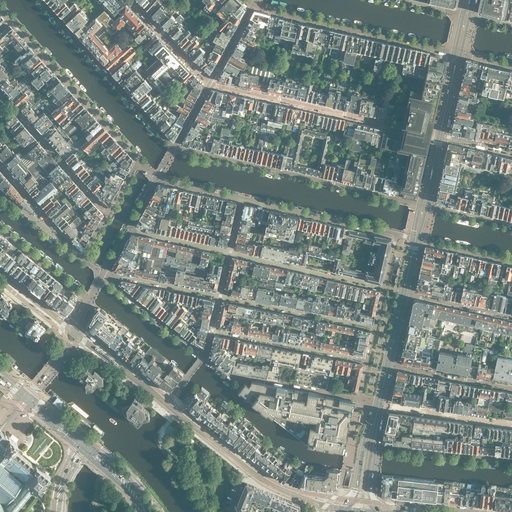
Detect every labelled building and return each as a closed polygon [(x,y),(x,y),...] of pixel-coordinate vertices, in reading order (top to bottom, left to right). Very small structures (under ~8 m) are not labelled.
[(56,10),(67,0),(46,0),(52,6),(56,10)] [(59,14),(68,6),(67,4),(71,1),(70,0),(67,0),(56,10),(59,14)] [(126,5),(123,1),(121,0),(93,0),(81,11),(88,20),(90,22),(104,9),(113,17),(114,16),(126,5)] [(152,15),(163,4),(165,1),(164,0),(152,0),(145,8),(152,15)] [(212,7),(219,0),(210,0),(208,3),(204,7),(209,11),(212,7)] [(217,12),(223,5),(220,3),(222,1),(224,4),(227,0),(219,0),(212,7),(215,11),(214,12),(215,13),(217,12)] [(227,19),(241,3),(238,0),(227,0),(224,4),(223,5),(217,12),(225,20),(227,19)] [(508,1),(507,0),(480,0),(478,11),(479,13),(506,19),(510,1),(508,1)] [(63,18),(77,5),(75,3),(70,7),(68,6),(59,14),(63,18)] [(241,19),(246,9),(246,8),(246,7),(241,3),(227,19),(230,20),(232,19),(235,16),(241,19)] [(67,22),(82,9),(78,4),(77,5),(63,18),(67,22)] [(155,18),(164,9),(163,7),(164,6),(163,4),(152,15),(155,18)] [(162,25),(175,11),(169,4),(164,9),(155,18),(162,25)] [(119,29),(125,24),(126,23),(129,25),(127,26),(126,28),(133,34),(135,32),(137,35),(147,26),(126,5),(119,12),(122,15),(115,21),(104,11),(87,26),(85,23),(88,20),(81,11),(80,10),(67,22),(75,32),(77,34),(79,36),(81,38),(85,43),(87,45),(89,47),(91,49),(93,51),(95,53),(94,53),(99,58),(101,60),(103,62),(105,64),(105,63),(109,60),(108,58),(109,57),(111,60),(122,50),(122,49),(123,48),(123,46),(120,42),(118,42),(117,44),(117,43),(109,50),(98,37),(106,30),(110,34),(112,34),(113,33),(114,34),(119,29)] [(166,29),(174,21),(175,19),(174,17),(178,13),(175,11),(162,25),(166,29)] [(266,27),(269,16),(255,12),(251,20),(260,25),(259,28),(260,28),(261,24),(262,25),(263,21),(266,22),(264,27),(266,27)] [(170,34),(181,22),(184,18),(180,14),(176,18),(177,19),(175,22),(174,21),(166,29),(170,34)] [(238,24),(241,19),(235,16),(233,19),(232,19),(230,20),(238,24)] [(272,37),(274,29),(276,30),(279,18),(274,17),(269,36),(268,45),(273,46),(273,42),(275,38),(272,37)] [(278,36),(279,31),(281,31),(284,19),(279,18),(276,30),(275,38),(273,42),(279,43),(280,36),(278,36)] [(235,30),(238,24),(230,20),(227,19),(225,20),(218,27),(222,31),(223,32),(227,26),(235,30)] [(293,47),(299,23),(284,19),(281,31),(280,36),(279,43),(280,44),(282,37),(285,38),(284,39),(290,40),(290,39),(293,39),(291,46),(293,47)] [(258,34),(259,28),(260,25),(251,20),(247,27),(252,30),(255,32),(258,34)] [(175,38),(185,26),(181,22),(170,34),(175,38)] [(299,55),(302,42),(298,41),(299,37),(303,38),(306,24),(299,23),(293,47),(292,51),(298,52),(297,54),(299,55)] [(307,54),(313,26),(306,24),(303,38),(306,39),(305,42),(302,42),(299,55),(300,55),(301,53),(307,54)] [(5,36),(13,30),(9,25),(2,32),(5,36)] [(140,42),(151,30),(147,26),(137,35),(135,37),(140,42)] [(184,34),(184,33),(183,32),(185,30),(187,31),(188,29),(186,26),(185,26),(175,38),(177,41),(184,34)] [(231,36),(235,30),(227,26),(223,32),(231,36)] [(313,58),(316,45),(313,44),(313,41),(317,41),(318,40),(320,28),(313,26),(307,54),(312,56),(312,58),(313,58)] [(255,32),(252,30),(247,27),(245,31),(253,36),(255,32)] [(327,42),(330,30),(320,28),(318,40),(322,41),(321,43),(321,44),(323,45),(324,43),(324,41),(327,42)] [(180,44),(191,32),(188,29),(187,31),(184,33),(184,34),(177,41),(180,44)] [(221,54),(231,36),(223,32),(222,31),(221,33),(217,29),(209,37),(207,40),(200,47),(206,51),(207,51),(210,47),(213,49),(221,54)] [(8,42),(17,34),(13,30),(5,36),(3,39),(1,40),(3,42),(5,40),(8,42)] [(149,49),(159,39),(151,30),(140,42),(136,45),(140,50),(143,47),(147,51),(149,49)] [(330,52),(335,31),(330,30),(327,42),(326,45),(328,45),(327,50),(329,51),(329,52),(330,52)] [(186,50),(196,40),(201,34),(198,31),(195,34),(193,37),(183,47),(186,50)] [(256,41),(254,40),(255,37),(253,36),(245,31),(239,41),(254,49),(256,41)] [(335,62),(339,47),(342,33),(335,31),(330,52),(330,55),(333,56),(332,61),(335,62)] [(183,47),(193,37),(191,35),(193,33),(191,32),(180,44),(183,47)] [(343,62),(349,34),(342,33),(339,47),(343,48),(342,50),(340,58),(342,59),(342,62),(343,62)] [(12,45),(20,38),(17,34),(8,42),(1,48),(5,52),(8,50),(6,48),(7,47),(6,46),(8,43),(11,46),(12,45)] [(357,52),(360,37),(349,34),(343,62),(354,65),(357,52)] [(362,53),(365,38),(360,37),(357,52),(362,53)] [(29,47),(27,46),(20,38),(12,45),(21,55),(29,47)] [(367,54),(370,39),(365,38),(362,53),(360,60),(363,60),(364,53),(367,54)] [(156,53),(164,44),(159,39),(149,49),(154,54),(156,53)] [(368,68),(375,40),(370,39),(367,54),(369,54),(367,60),(369,60),(367,68),(368,68)] [(194,48),(196,46),(199,43),(196,40),(186,50),(189,53),(194,48)] [(376,56),(380,41),(375,40),(368,68),(369,68),(371,61),(373,61),(374,56),(376,56)] [(254,49),(239,41),(236,46),(249,54),(250,52),(251,51),(254,52),(254,49)] [(376,56),(373,70),(374,70),(374,69),(379,70),(380,65),(386,43),(380,41),(376,56)] [(113,73),(131,57),(137,52),(130,43),(122,50),(111,60),(106,65),(107,67),(109,69),(112,72),(113,72),(113,73)] [(391,68),(397,45),(386,43),(380,65),(384,66),(385,58),(390,59),(388,67),(391,68)] [(166,86),(158,78),(173,65),(177,69),(177,70),(180,73),(176,77),(180,81),(182,79),(191,71),(164,44),(156,53),(163,60),(152,70),(152,69),(151,69),(149,69),(148,70),(147,69),(144,72),(148,76),(155,84),(165,95),(170,91),(170,90),(172,89),(168,84),(166,86)] [(399,61),(402,46),(397,45),(391,68),(394,69),(396,61),(399,61)] [(248,61),(250,54),(249,54),(236,46),(234,50),(232,55),(245,62),(247,63),(251,65),(251,63),(248,61)] [(402,70),(408,47),(402,46),(399,61),(401,62),(399,70),(402,70)] [(22,62),(33,52),(29,47),(21,55),(8,66),(8,67),(12,71),(22,62)] [(203,55),(204,53),(205,53),(206,51),(200,47),(197,50),(192,56),(197,61),(202,56),(203,55)] [(413,76),(419,50),(408,47),(402,70),(402,73),(413,76)] [(218,60),(221,54),(213,49),(212,51),(210,50),(209,52),(207,51),(206,51),(205,53),(204,53),(208,55),(210,56),(218,60)] [(420,67),(417,66),(418,63),(421,63),(424,51),(419,50),(413,76),(416,76),(414,82),(415,82),(417,83),(418,76),(420,67)] [(429,63),(431,53),(424,51),(421,63),(420,67),(418,76),(425,78),(426,76),(428,66),(429,63)] [(26,67),(37,57),(33,52),(22,62),(25,64),(24,65),(26,67)] [(218,60),(210,56),(209,58),(207,56),(208,55),(204,53),(203,55),(202,56),(204,57),(206,58),(208,59),(210,60),(216,63),(218,60)] [(445,70),(448,61),(439,59),(440,55),(435,54),(431,53),(429,63),(428,66),(426,76),(425,78),(423,90),(411,87),(410,93),(403,124),(403,125),(403,128),(401,133),(383,129),(380,144),(379,146),(392,149),(398,150),(404,151),(404,152),(399,177),(398,176),(397,181),(395,193),(402,195),(402,196),(417,199),(418,193),(422,177),(425,163),(426,155),(427,151),(430,139),(431,134),(432,130),(435,118),(440,95),(443,80),(445,70)] [(247,63),(245,62),(232,55),(228,61),(240,69),(243,70),(247,63)] [(200,65),(206,58),(204,57),(203,58),(204,57),(202,56),(197,61),(200,65)] [(6,94),(42,61),(37,57),(26,67),(13,79),(10,81),(8,83),(2,89),(6,94)] [(118,78),(133,64),(132,62),(134,61),(131,57),(113,73),(115,76),(118,78)] [(148,76),(144,72),(141,74),(137,70),(143,64),(138,60),(133,64),(118,78),(122,83),(130,92),(148,76)] [(25,85),(46,66),(42,61),(6,94),(10,99),(13,102),(22,93),(28,88),(25,85)] [(240,69),(228,61),(224,68),(236,75),(240,69)] [(476,69),(478,63),(467,61),(466,67),(476,69)] [(269,84),(271,78),(272,72),(272,70),(273,68),(251,63),(251,65),(249,72),(249,73),(246,87),(250,88),(267,92),(269,84)] [(504,98),(504,97),(510,71),(488,66),(484,65),(483,65),(478,63),(476,69),(476,72),(475,74),(481,75),(480,80),(479,84),(478,87),(481,87),(480,93),(504,98)] [(8,75),(12,71),(8,67),(8,66),(7,65),(0,71),(0,82),(5,78),(6,77),(8,75)] [(212,71),(206,65),(203,68),(209,73),(210,73),(212,71)] [(31,92),(52,73),(46,66),(25,85),(28,88),(31,91),(31,92)] [(234,84),(236,75),(224,68),(221,74),(225,76),(229,78),(227,82),(234,84)] [(185,82),(194,74),(191,71),(182,79),(185,82)] [(238,85),(246,87),(249,73),(244,72),(244,74),(241,73),(240,77),(238,85)] [(480,80),(481,75),(475,74),(474,74),(465,72),(464,76),(480,80)] [(44,93),(59,80),(56,76),(52,73),(31,92),(34,94),(26,102),(28,103),(31,107),(45,94),(44,93)] [(191,82),(197,77),(194,74),(185,82),(188,85),(191,82)] [(296,98),(301,79),(302,76),(294,74),(294,75),(289,96),(296,98)] [(289,96),(294,75),(292,75),(291,77),(289,76),(288,78),(286,78),(285,81),(282,95),(289,96)] [(137,100),(149,89),(155,84),(148,76),(130,92),(137,100)] [(195,85),(200,80),(197,77),(191,82),(192,83),(190,86),(191,88),(195,85)] [(304,100),(308,83),(309,78),(304,77),(304,79),(301,79),(296,98),(304,100)] [(8,83),(5,80),(7,79),(5,78),(0,82),(0,86),(2,89),(8,83)] [(202,89),(195,85),(191,88),(190,86),(189,86),(188,85),(185,82),(182,79),(180,81),(180,82),(179,83),(188,91),(197,97),(202,89)] [(277,94),(280,81),(280,80),(278,79),(277,81),(275,80),(272,93),(277,94)] [(38,116),(67,89),(63,84),(63,85),(59,80),(44,93),(45,94),(31,107),(30,107),(31,108),(34,106),(35,108),(33,110),(38,116)] [(204,85),(204,84),(200,80),(195,85),(202,89),(204,85)] [(478,87),(479,84),(463,80),(462,85),(478,89),(478,87)] [(282,95),(285,81),(283,81),(282,82),(280,81),(277,94),(282,95)] [(197,97),(188,91),(179,83),(179,82),(176,86),(184,94),(188,96),(196,100),(197,97)] [(308,101),(311,91),(312,84),(308,83),(304,100),(308,101)] [(348,110),(352,94),(353,89),(348,88),(347,93),(345,99),(343,109),(348,110)] [(47,116),(71,94),(67,89),(38,116),(32,122),(36,127),(47,116)] [(141,103),(149,96),(147,93),(150,90),(149,89),(137,100),(141,103)] [(215,102),(217,91),(212,89),(207,97),(214,101),(215,102)] [(333,107),(336,92),(336,91),(329,90),(326,105),(333,107)] [(16,105),(19,108),(26,102),(34,94),(31,92),(31,91),(25,97),(16,105)] [(222,102),(224,92),(223,92),(217,91),(215,102),(214,104),(214,106),(214,107),(220,108),(222,102)] [(227,106),(230,94),(224,92),(222,102),(225,103),(225,105),(227,106)] [(338,108),(340,98),(341,93),(336,92),(333,107),(338,108)] [(16,105),(25,97),(22,93),(13,102),(16,105)] [(469,97),(469,95),(460,93),(459,97),(477,101),(478,97),(476,97),(474,96),(472,96),(471,98),(469,97)] [(55,119),(77,99),(71,94),(47,116),(53,122),(54,121),(56,119),(55,119)] [(237,120),(242,97),(230,94),(227,106),(225,117),(229,118),(233,119),(237,120)] [(358,112),(362,96),(352,94),(348,110),(358,112)] [(373,116),(376,103),(377,99),(378,99),(379,96),(374,94),(373,98),(376,99),(375,101),(372,100),(369,115),(373,116)] [(144,107),(153,98),(152,96),(151,97),(149,96),(141,103),(144,107)] [(369,115),(372,100),(367,99),(367,100),(365,99),(365,97),(362,96),(358,112),(369,115)] [(194,104),(183,98),(182,97),(180,98),(184,101),(183,102),(192,107),(194,104)] [(212,103),(214,101),(207,97),(205,102),(214,106),(214,104),(212,103)] [(251,117),(248,116),(244,115),(248,98),(242,97),(237,120),(236,122),(240,123),(244,124),(249,125),(250,120),(256,121),(257,118),(251,117)] [(477,101),(459,97),(458,101),(477,106),(478,102),(477,101)] [(147,111),(157,102),(160,99),(159,98),(158,99),(157,98),(155,100),(153,98),(144,107),(147,111)] [(252,109),(254,99),(248,98),(244,115),(248,116),(250,108),(252,109)] [(59,123),(80,103),(77,99),(55,119),(56,119),(54,121),(56,123),(58,122),(59,123)] [(192,107),(183,102),(178,100),(175,103),(190,111),(192,107)] [(385,119),(389,102),(384,101),(380,117),(385,119)] [(479,106),(477,106),(458,101),(457,105),(467,107),(467,105),(469,105),(468,106),(470,107),(469,108),(475,109),(479,110),(479,106)] [(31,108),(30,107),(29,108),(28,108),(26,105),(28,103),(26,102),(19,108),(32,122),(38,116),(33,110),(31,108)] [(150,113),(159,105),(157,102),(147,111),(150,113)] [(271,113),(273,104),(267,102),(265,112),(264,114),(269,115),(269,113),(271,113)] [(391,120),(395,103),(389,102),(385,119),(391,120)] [(63,127),(84,108),(80,103),(59,123),(63,127)] [(190,111),(175,103),(172,106),(179,110),(188,115),(190,111)] [(156,120),(167,110),(169,108),(165,104),(162,108),(159,105),(150,113),(150,114),(153,118),(156,120)] [(213,111),(210,109),(203,105),(201,109),(212,115),(212,114),(213,111)] [(281,123),(285,106),(279,105),(275,122),(281,123)] [(469,108),(467,107),(457,105),(456,109),(474,113),(475,109),(469,108)] [(177,115),(177,114),(179,110),(172,106),(169,108),(167,110),(173,113),(168,117),(171,119),(169,121),(166,119),(160,125),(163,128),(162,129),(163,130),(164,129),(164,130),(171,124),(173,121),(175,118),(177,115)] [(288,122),(291,108),(285,106),(281,123),(288,125),(288,122)] [(72,136),(84,125),(93,117),(84,108),(63,127),(61,129),(59,126),(55,129),(46,138),(56,150),(59,153),(74,139),(72,136)] [(212,115),(201,109),(198,114),(211,121),(212,115)] [(475,114),(474,113),(456,109),(455,115),(470,119),(471,118),(474,118),(475,114)] [(160,125),(166,119),(168,117),(173,113),(167,110),(156,120),(160,125)] [(188,115),(179,110),(177,114),(180,115),(185,119),(188,115)] [(5,127),(14,118),(16,117),(13,114),(0,125),(0,130),(0,131),(5,127)] [(211,121),(198,114),(195,120),(209,127),(211,121)] [(228,123),(229,118),(225,117),(218,115),(212,114),(212,115),(211,121),(209,127),(209,128),(214,130),(217,119),(224,121),(224,122),(228,123)] [(281,123),(275,122),(271,121),(269,121),(270,115),(269,115),(264,114),(261,127),(260,131),(265,132),(270,133),(279,135),(280,130),(270,128),(270,127),(267,126),(267,124),(281,127),(281,123)] [(320,123),(322,115),(316,114),(314,122),(320,123)] [(475,126),(476,120),(470,119),(455,115),(453,125),(452,129),(451,132),(452,134),(460,136),(464,136),(473,138),(476,127),(475,126)] [(41,133),(50,124),(53,122),(47,116),(36,127),(38,130),(41,133)] [(11,127),(18,120),(16,117),(14,118),(5,127),(6,127),(7,127),(10,125),(11,127)] [(88,130),(97,121),(93,117),(84,125),(86,128),(81,133),(82,135),(86,132),(88,130)] [(479,140),(484,119),(477,117),(476,120),(475,126),(476,127),(473,138),(479,140)] [(183,122),(175,118),(173,121),(177,123),(181,126),(183,122)] [(496,132),(499,121),(484,118),(484,119),(479,140),(489,142),(490,135),(491,133),(496,134),(496,132)] [(229,155),(232,141),(236,122),(237,120),(233,119),(230,130),(229,136),(229,137),(228,139),(228,141),(227,144),(225,154),(229,155)] [(11,133),(11,132),(21,123),(18,120),(11,127),(13,128),(9,131),(11,133)] [(209,127),(195,120),(193,123),(194,123),(200,126),(208,131),(209,128),(209,127)] [(80,146),(101,126),(97,121),(88,130),(90,132),(87,134),(86,132),(82,135),(76,141),(74,139),(59,153),(65,160),(72,153),(80,146)] [(380,144),(383,129),(374,127),(356,123),(347,121),(345,129),(343,138),(346,138),(351,139),(363,142),(379,146),(380,144)] [(14,135),(23,126),(21,123),(11,132),(14,135)] [(175,138),(181,126),(177,123),(173,126),(167,132),(172,138),(173,138),(173,139),(174,139),(174,138),(175,138)] [(200,127),(200,126),(194,123),(192,126),(202,131),(203,129),(200,127)] [(49,130),(48,128),(52,125),(50,124),(41,133),(43,135),(49,130)] [(167,132),(173,126),(171,124),(164,130),(167,132)] [(23,141),(30,134),(23,126),(14,135),(13,135),(20,143),(23,141)] [(84,150),(105,131),(101,126),(80,146),(84,150)] [(200,137),(202,131),(192,126),(189,131),(196,134),(197,135),(200,137)] [(46,138),(55,129),(54,127),(52,129),(51,128),(49,130),(43,135),(46,138)] [(328,147),(329,142),(329,140),(330,136),(325,135),(325,134),(312,130),(308,129),(305,129),(304,130),(299,129),(299,132),(293,158),(292,163),(296,165),(304,133),(324,138),(317,169),(322,171),(324,162),(325,160),(328,147)] [(89,155),(101,143),(110,135),(105,131),(84,150),(89,155)] [(204,149),(207,135),(206,135),(206,136),(203,135),(204,132),(202,131),(200,137),(198,148),(204,149)] [(258,162),(265,132),(260,131),(257,146),(253,161),(258,162)] [(494,143),(508,146),(511,136),(511,132),(507,131),(506,133),(505,132),(503,133),(503,134),(496,132),(496,134),(495,136),(494,143)] [(263,163),(270,133),(265,132),(258,162),(263,163)] [(271,149),(274,137),(279,138),(280,135),(279,135),(270,133),(263,163),(268,164),(271,152),(271,149)] [(23,145),(33,137),(30,134),(23,141),(24,142),(22,144),(23,146),(23,145)] [(100,151),(113,139),(110,135),(101,143),(103,145),(98,149),(100,151)] [(189,146),(190,138),(186,136),(182,143),(183,145),(189,146)] [(27,146),(35,139),(33,137),(23,145),(25,147),(26,145),(27,146)] [(28,151),(38,142),(35,139),(27,146),(28,148),(27,149),(28,151)] [(108,151),(117,143),(113,139),(100,151),(102,153),(107,149),(108,151)] [(217,152),(219,140),(214,139),(211,151),(217,152)] [(361,152),(363,142),(351,139),(350,141),(348,149),(361,152)] [(281,154),(284,141),(279,140),(277,149),(273,165),(278,166),(281,154)] [(58,164),(56,162),(46,151),(38,142),(28,151),(23,155),(19,158),(20,159),(9,168),(22,183),(26,180),(32,175),(35,178),(40,174),(43,178),(45,176),(58,164)] [(108,158),(121,146),(120,145),(119,146),(117,143),(108,151),(110,153),(106,156),(108,158)] [(467,154),(468,148),(449,144),(447,149),(467,154)] [(0,158),(2,160),(11,152),(6,146),(0,150),(0,158)] [(115,158),(124,150),(121,148),(122,147),(121,146),(108,158),(107,158),(109,161),(113,157),(115,158)] [(284,168),(288,148),(289,147),(285,147),(284,153),(284,154),(281,154),(278,166),(282,167),(282,168),(284,169),(284,168)] [(273,165),(277,149),(274,148),(274,152),(274,153),(272,152),(271,152),(268,164),(273,165)] [(290,169),(292,163),(293,158),(289,157),(291,149),(288,148),(284,168),(290,169)] [(480,166),(482,158),(477,157),(478,151),(468,148),(467,154),(447,149),(445,161),(464,166),(480,169),(480,166)] [(383,190),(395,193),(397,181),(398,176),(399,177),(404,152),(404,151),(404,152),(402,152),(402,154),(397,153),(398,150),(392,149),(388,165),(394,166),(394,169),(395,169),(393,177),(392,177),(392,179),(387,178),(387,176),(386,176),(385,178),(382,190),(383,190)] [(119,162),(127,154),(124,150),(115,158),(106,166),(110,170),(111,169),(113,168),(116,165),(119,162)] [(4,163),(13,156),(11,155),(13,153),(12,151),(11,152),(2,160),(4,163)] [(9,168),(20,159),(19,158),(23,155),(19,151),(13,156),(4,163),(9,168)] [(67,163),(78,153),(76,151),(74,154),(72,153),(65,160),(67,163)] [(490,168),(493,154),(484,152),(482,158),(480,166),(490,168)] [(70,165),(77,159),(78,158),(77,157),(79,155),(78,153),(67,163),(70,165)] [(124,164),(130,157),(127,154),(119,162),(124,164)] [(496,170),(496,169),(499,155),(493,154),(490,168),(496,170)] [(508,172),(511,158),(499,155),(496,169),(508,172)] [(353,184),(364,186),(370,187),(375,166),(377,157),(372,156),(370,163),(369,163),(370,161),(359,158),(358,161),(353,184)] [(132,164),(133,161),(133,160),(130,157),(124,164),(129,167),(131,163),(132,164)] [(347,182),(350,169),(347,168),(348,167),(348,163),(350,163),(350,159),(346,158),(345,165),(341,181),(347,182)] [(73,169),(82,161),(80,159),(78,161),(77,159),(70,165),(73,169)] [(84,168),(82,165),(85,162),(83,160),(82,161),(73,169),(77,174),(84,168)] [(353,184),(358,161),(355,160),(354,164),(355,165),(354,169),(350,168),(350,169),(347,182),(353,184)] [(382,177),(383,172),(386,172),(388,161),(383,160),(381,167),(379,174),(379,176),(376,189),(376,190),(378,190),(379,189),(382,190),(385,178),(382,177)] [(458,193),(459,188),(464,166),(445,161),(444,166),(441,175),(440,180),(439,186),(438,186),(438,187),(439,188),(438,189),(453,192),(458,193)] [(129,167),(124,164),(119,162),(116,165),(127,171),(129,167)] [(301,171),(302,166),(296,165),(292,163),(290,169),(291,169),(295,170),(295,171),(296,172),(297,170),(301,171)] [(54,179),(63,170),(58,164),(45,176),(50,181),(54,178),(54,179)] [(127,171),(116,165),(113,168),(125,174),(127,171)] [(376,189),(379,176),(375,175),(375,173),(376,174),(377,173),(378,174),(379,174),(381,167),(375,166),(370,187),(376,189)] [(80,177),(90,168),(88,167),(85,169),(84,168),(77,174),(80,177)] [(83,180),(89,174),(88,173),(91,170),(90,168),(80,177),(83,180)] [(125,174),(113,168),(111,169),(116,172),(115,174),(123,178),(125,174)] [(322,171),(317,169),(311,168),(310,174),(314,175),(314,176),(316,176),(316,175),(321,176),(322,171)] [(55,187),(68,176),(63,170),(54,179),(54,178),(50,181),(50,182),(55,187)] [(90,188),(98,181),(99,179),(104,175),(105,174),(101,171),(100,170),(95,175),(86,183),(90,188)] [(123,178),(115,174),(110,171),(109,174),(106,173),(105,174),(104,175),(119,183),(123,178)] [(86,183),(95,175),(93,173),(90,175),(89,174),(83,180),(86,183)] [(34,185),(39,180),(40,181),(43,179),(43,178),(40,174),(35,178),(32,175),(26,180),(22,183),(25,187),(28,190),(34,185)] [(119,183),(104,175),(99,179),(101,181),(102,182),(105,183),(116,189),(119,183)] [(0,187),(3,190),(9,183),(4,176),(0,180),(0,187)] [(59,190),(71,180),(68,176),(55,187),(57,189),(58,188),(59,190)] [(64,191),(74,183),(71,180),(59,190),(59,191),(62,194),(64,191)] [(98,187),(97,186),(102,182),(101,181),(99,182),(98,181),(90,188),(93,192),(98,187)] [(57,189),(55,187),(50,182),(48,184),(45,186),(42,189),(33,197),(40,204),(51,194),(57,189)] [(100,192),(102,187),(101,186),(105,183),(102,182),(97,186),(98,187),(93,192),(96,196),(100,192)] [(23,198),(9,183),(3,190),(19,203),(23,198)] [(69,193),(77,186),(74,183),(64,191),(66,193),(68,191),(69,193)] [(116,189),(105,183),(103,187),(114,193),(116,189)] [(30,194),(37,188),(34,185),(28,190),(30,194)] [(163,193),(165,186),(160,185),(158,186),(155,192),(161,195),(162,193),(163,193)] [(72,196),(80,189),(77,186),(69,193),(67,195),(69,196),(71,194),(72,196)] [(165,215),(171,187),(165,186),(163,193),(162,196),(161,203),(159,209),(158,213),(157,217),(156,221),(155,228),(154,231),(167,233),(169,224),(175,226),(177,218),(171,216),(167,215),(165,215)] [(33,197),(42,189),(40,187),(38,189),(37,188),(30,194),(33,197)] [(114,193),(103,187),(102,187),(100,192),(105,197),(110,200),(114,193)] [(173,206),(177,189),(171,187),(165,215),(167,215),(170,205),(173,206)] [(467,210),(471,193),(472,191),(466,190),(465,196),(467,197),(467,198),(461,197),(461,196),(463,189),(459,188),(458,193),(456,201),(455,207),(467,210)] [(74,200),(82,192),(80,189),(71,197),(74,200)] [(179,208),(180,206),(183,190),(177,189),(173,206),(173,207),(179,208)] [(187,203),(189,192),(185,191),(185,189),(183,189),(183,190),(180,206),(183,206),(184,203),(187,203)] [(447,197),(448,194),(452,195),(453,192),(438,189),(437,197),(451,200),(451,198),(447,197)] [(77,203),(85,195),(84,194),(82,192),(74,200),(77,203)] [(105,197),(100,192),(96,196),(101,201),(103,199),(105,197)] [(162,196),(161,195),(155,192),(152,198),(161,203),(162,196)] [(192,207),(196,193),(189,192),(187,203),(190,204),(189,206),(188,211),(191,212),(192,207)] [(199,205),(202,194),(196,193),(192,207),(195,207),(194,210),(198,211),(199,205)] [(477,194),(471,193),(467,210),(473,211),(477,194)] [(488,197),(489,195),(488,194),(488,193),(487,194),(485,194),(485,193),(484,193),(483,193),(482,195),(477,194),(473,211),(477,212),(477,213),(479,214),(482,201),(485,201),(487,202),(488,197)] [(497,205),(497,202),(495,201),(497,196),(495,195),(496,193),(494,193),(493,198),(489,215),(494,216),(497,205)] [(60,204),(59,202),(51,194),(40,204),(46,212),(50,216),(58,208),(57,206),(60,204)] [(81,204),(88,199),(85,195),(77,203),(75,204),(75,205),(77,207),(76,208),(76,209),(81,204)] [(209,209),(212,197),(208,196),(205,206),(202,219),(205,219),(206,215),(207,210),(207,209),(209,209)] [(60,216),(64,213),(72,206),(67,200),(65,197),(61,200),(64,203),(61,206),(58,208),(50,216),(54,221),(60,216)] [(455,208),(455,207),(456,201),(451,200),(437,197),(436,201),(437,203),(441,204),(442,204),(443,204),(447,205),(454,207),(454,208),(455,208)] [(489,216),(489,215),(493,198),(488,197),(487,202),(486,205),(484,214),(488,214),(487,216),(489,216)] [(32,208),(23,198),(19,203),(29,211),(32,208)] [(87,210),(93,204),(88,198),(88,199),(81,204),(82,205),(81,207),(80,208),(81,209),(80,209),(81,210),(81,209),(83,211),(86,209),(87,210)] [(161,203),(152,198),(149,203),(159,209),(161,203)] [(225,212),(228,200),(220,199),(217,212),(217,214),(221,215),(220,219),(223,220),(224,216),(225,212)] [(234,214),(236,204),(237,203),(228,200),(225,212),(228,213),(234,214)] [(499,217),(503,200),(500,200),(499,205),(497,205),(494,216),(499,217)] [(159,209),(149,203),(147,207),(158,213),(159,209)] [(90,214),(96,208),(93,204),(87,210),(81,215),(85,218),(87,216),(90,214)] [(248,213),(250,206),(245,204),(243,211),(242,217),(251,219),(251,217),(250,217),(251,213),(248,213)] [(76,226),(81,221),(77,216),(79,214),(72,206),(64,213),(65,214),(66,216),(67,215),(69,217),(70,218),(69,218),(70,220),(72,221),(62,230),(70,240),(73,237),(76,235),(77,233),(79,232),(80,230),(78,229),(76,226)] [(158,213),(147,207),(145,210),(152,214),(157,217),(158,213)] [(102,214),(97,208),(96,208),(90,214),(99,219),(102,214)] [(151,215),(152,214),(145,210),(143,214),(155,220),(156,218),(151,215)] [(296,228),(298,217),(290,215),(278,212),(270,210),(266,227),(264,234),(293,240),(296,228)] [(232,222),(234,214),(228,213),(227,217),(224,216),(223,220),(232,222)] [(57,224),(66,216),(65,214),(61,218),(60,216),(54,221),(57,224)] [(156,221),(155,220),(143,214),(140,219),(149,224),(155,228),(156,221)] [(60,227),(66,221),(65,220),(69,217),(67,215),(66,216),(57,224),(60,227)] [(98,222),(91,218),(90,219),(89,218),(90,217),(89,217),(87,216),(85,218),(89,221),(96,224),(98,222)] [(304,230),(307,219),(298,217),(296,228),(298,228),(297,232),(298,232),(297,235),(298,235),(298,236),(301,236),(302,229),(304,230)] [(149,224),(140,219),(139,220),(140,220),(139,222),(138,222),(138,223),(137,225),(136,225),(137,226),(137,225),(137,226),(137,227),(138,227),(140,227),(141,228),(141,227),(143,228),(145,228),(146,228),(146,229),(148,229),(147,229),(148,229),(149,224)] [(306,238),(311,220),(307,219),(304,230),(306,230),(305,234),(303,234),(302,237),(303,237),(302,239),(305,240),(306,238)] [(62,230),(72,221),(70,220),(67,222),(66,221),(60,227),(62,230)] [(96,224),(89,221),(88,223),(83,220),(82,222),(85,223),(94,228),(96,224)] [(312,231),(315,221),(311,220),(306,238),(310,239),(310,237),(309,236),(311,230),(312,231)] [(214,226),(209,225),(201,224),(189,221),(188,226),(213,232),(214,226)] [(249,232),(251,224),(241,222),(239,230),(249,232)] [(325,234),(328,224),(324,223),(325,222),(323,222),(323,223),(320,235),(319,238),(322,239),(323,233),(325,234)] [(94,228),(85,223),(84,225),(83,225),(83,226),(80,224),(79,226),(80,227),(78,229),(80,230),(81,228),(82,227),(83,227),(92,232),(94,228)] [(173,235),(175,226),(169,224),(167,233),(173,235)] [(334,236),(337,226),(332,225),(328,244),(331,244),(332,240),(331,240),(332,237),(334,238),(334,236)] [(229,234),(217,232),(215,231),(216,229),(217,227),(214,226),(213,232),(212,236),(211,237),(216,237),(219,238),(228,240),(229,234)] [(346,236),(348,228),(345,228),(345,227),(343,226),(342,227),(341,227),(338,243),(341,244),(342,238),(341,237),(342,236),(346,236)] [(92,232),(83,227),(82,227),(81,228),(84,230),(83,232),(90,235),(92,232)] [(383,278),(383,277),(383,275),(386,261),(387,257),(387,256),(388,256),(388,252),(389,250),(389,251),(389,249),(389,248),(390,247),(389,246),(390,245),(390,244),(390,242),(391,241),(391,239),(391,238),(390,238),(348,228),(346,236),(341,258),(337,273),(359,278),(365,279),(366,279),(381,283),(383,278)] [(90,235),(83,232),(80,230),(79,232),(83,234),(82,236),(89,240),(90,237),(89,237),(90,235)] [(89,240),(82,236),(81,237),(77,233),(76,235),(78,237),(80,239),(86,243),(86,241),(88,242),(89,240)] [(143,254),(146,237),(139,236),(132,234),(129,238),(127,244),(126,244),(126,245),(138,252),(143,254)] [(190,267),(191,259),(192,260),(194,249),(178,245),(155,239),(149,238),(149,237),(147,236),(146,237),(143,254),(142,257),(139,256),(137,264),(135,275),(143,277),(159,280),(161,280),(161,282),(164,282),(164,281),(183,285),(186,266),(190,267)] [(86,243),(80,239),(78,237),(77,239),(79,240),(78,242),(84,247),(85,247),(86,245),(85,244),(86,243)] [(227,247),(228,240),(219,238),(218,245),(227,247)] [(6,250),(11,244),(11,243),(6,240),(1,246),(3,248),(5,249),(6,250)] [(84,247),(78,242),(75,245),(76,246),(75,247),(78,251),(79,250),(81,252),(84,247)] [(251,253),(253,246),(245,244),(236,242),(234,249),(237,250),(251,253)] [(0,256),(5,251),(5,250),(6,251),(12,244),(11,244),(6,250),(5,249),(3,251),(4,251),(3,252),(1,250),(3,248),(1,246),(0,246),(0,256)] [(10,255),(16,248),(12,244),(6,251),(7,252),(7,253),(10,255)] [(286,261),(288,250),(262,244),(260,255),(286,261)] [(138,252),(126,245),(124,248),(122,251),(122,252),(128,256),(133,258),(136,253),(137,253),(138,252)] [(301,264),(304,251),(289,247),(288,250),(286,261),(301,264)] [(304,250),(304,251),(301,264),(305,266),(308,254),(317,256),(326,258),(335,260),(333,272),(337,273),(341,258),(336,257),(337,255),(309,249),(308,251),(304,250)] [(7,270),(13,262),(16,259),(21,252),(18,250),(14,255),(15,256),(13,258),(10,255),(2,265),(7,270)] [(207,267),(210,253),(210,252),(203,250),(200,261),(199,266),(207,267)] [(0,264),(2,265),(10,255),(7,253),(5,251),(0,256),(0,264)] [(433,257),(433,255),(433,253),(425,251),(423,259),(434,262),(435,258),(433,257)] [(446,271),(450,252),(445,251),(443,261),(442,264),(441,270),(440,272),(443,272),(442,276),(445,276),(446,271)] [(20,262),(26,255),(21,252),(16,259),(18,261),(20,262)] [(126,260),(128,256),(122,252),(118,259),(122,262),(126,264),(128,265),(129,262),(126,260)] [(450,263),(451,261),(452,261),(454,253),(450,252),(446,271),(450,272),(451,266),(452,263),(450,263)] [(461,267),(464,255),(458,254),(455,267),(452,278),(456,279),(458,267),(461,267)] [(27,269),(33,262),(26,255),(20,262),(20,263),(22,265),(24,267),(27,268),(27,269)] [(468,266),(470,257),(464,255),(461,267),(460,272),(463,273),(465,266),(468,266)] [(237,269),(239,259),(232,257),(231,262),(230,262),(229,267),(230,267),(237,269)] [(469,281),(474,258),(470,257),(468,266),(464,281),(468,282),(469,281)] [(474,275),(478,258),(474,258),(469,281),(473,282),(474,275)] [(480,272),(482,259),(478,258),(474,275),(477,276),(477,272),(477,271),(480,272)] [(122,262),(118,259),(117,259),(114,264),(115,264),(111,271),(119,272),(120,266),(122,262)] [(245,272),(247,261),(239,259),(237,269),(242,270),(242,271),(245,272)] [(442,264),(434,262),(423,259),(423,260),(422,265),(421,265),(441,270),(442,264)] [(485,274),(488,261),(482,259),(480,272),(479,273),(485,274)] [(131,274),(134,263),(134,261),(130,260),(129,262),(128,265),(130,266),(129,268),(128,267),(128,268),(126,273),(131,274)] [(18,265),(20,263),(20,262),(18,261),(15,264),(13,262),(7,270),(11,273),(18,265)] [(254,268),(255,263),(247,261),(245,272),(248,272),(249,267),(254,268)] [(491,277),(495,262),(488,261),(485,274),(489,275),(488,283),(490,284),(491,277)] [(34,274),(40,267),(33,262),(27,269),(31,272),(33,274),(34,274)] [(126,273),(128,268),(124,267),(126,264),(122,262),(120,266),(119,272),(126,273)] [(498,277),(498,274),(501,264),(495,262),(491,277),(494,277),(498,277)] [(220,274),(222,268),(222,266),(211,263),(209,271),(211,272),(220,274)] [(261,274),(263,265),(255,263),(254,268),(253,272),(255,273),(254,276),(258,276),(259,274),(261,274)] [(504,280),(507,265),(501,264),(498,274),(501,275),(500,279),(504,280)] [(16,277),(24,267),(22,265),(20,267),(18,265),(11,273),(16,277)] [(268,280),(271,266),(263,265),(261,274),(260,278),(268,280)] [(439,276),(440,272),(441,270),(421,265),(420,272),(438,276),(439,276)] [(508,291),(509,286),(511,271),(511,266),(507,265),(504,280),(503,282),(506,282),(505,284),(503,284),(502,289),(508,291)] [(204,278),(204,276),(205,272),(191,269),(191,267),(190,267),(186,266),(183,285),(207,290),(208,284),(209,279),(204,278)] [(285,281),(287,270),(271,266),(268,280),(267,283),(275,285),(283,287),(285,281)] [(21,280),(27,273),(25,271),(27,268),(24,267),(16,277),(21,280)] [(39,276),(44,270),(40,267),(34,274),(36,276),(37,275),(39,276)] [(242,283),(245,272),(242,271),(242,272),(237,271),(237,269),(230,267),(229,275),(240,277),(239,280),(239,282),(242,283)] [(42,280),(48,273),(44,270),(39,276),(38,277),(42,280)] [(293,283),(295,272),(287,270),(285,281),(287,281),(286,284),(288,285),(290,285),(291,282),(293,283)] [(25,284),(32,276),(33,274),(31,272),(29,274),(27,273),(21,280),(25,284)] [(300,285),(303,274),(295,272),(293,283),(293,284),(300,285)] [(51,285),(55,279),(48,273),(42,280),(43,281),(47,284),(49,286),(50,286),(51,285)] [(309,286),(311,276),(303,274),(300,285),(299,290),(303,291),(307,292),(309,286)] [(233,284),(234,279),(239,280),(240,277),(229,275),(227,283),(233,284)] [(318,283),(319,277),(311,275),(311,276),(309,286),(311,286),(310,288),(314,289),(315,287),(317,288),(318,283)] [(30,287),(38,277),(36,276),(34,278),(32,276),(25,284),(30,287)] [(40,284),(37,282),(39,280),(41,282),(43,281),(42,280),(38,277),(30,287),(34,291),(40,284)] [(325,290),(327,279),(322,278),(319,277),(318,283),(323,284),(322,289),(325,290)] [(60,287),(60,285),(61,285),(61,284),(60,284),(60,283),(55,279),(51,285),(53,287),(55,290),(56,292),(59,288),(60,287)] [(332,293),(335,281),(327,279),(325,290),(324,291),(332,293)] [(445,280),(444,280),(439,279),(438,282),(437,282),(432,281),(431,284),(418,281),(417,287),(432,290),(431,294),(442,297),(445,280)] [(448,298),(451,285),(447,284),(448,281),(445,280),(442,297),(448,298)] [(39,295),(47,284),(43,281),(40,284),(34,291),(39,295)] [(130,292),(136,284),(122,281),(119,284),(130,292)] [(339,294),(341,283),(335,281),(332,293),(339,294)] [(267,283),(259,282),(258,288),(256,299),(264,301),(267,283)] [(231,295),(233,288),(233,285),(233,284),(227,283),(224,293),(231,295)] [(248,298),(250,286),(250,285),(242,283),(241,287),(239,296),(248,298)] [(271,303),(275,285),(267,283),(264,301),(271,303)] [(345,296),(348,284),(341,283),(339,294),(345,296)] [(44,298),(50,290),(48,288),(49,286),(47,284),(39,295),(44,298)] [(135,296),(143,285),(136,284),(130,292),(135,296)] [(216,292),(217,287),(212,286),(212,285),(208,284),(207,290),(216,292)] [(351,297),(354,286),(348,284),(345,296),(351,297)] [(472,304),(476,287),(464,284),(463,286),(462,292),(460,301),(472,304)] [(62,296),(67,289),(62,285),(60,289),(59,288),(56,292),(57,292),(56,294),(49,303),(54,306),(62,296)] [(140,300),(150,287),(143,285),(135,296),(140,300)] [(239,296),(241,287),(238,286),(237,285),(236,285),(235,289),(233,288),(231,295),(239,296)] [(280,304),(283,290),(283,287),(275,285),(271,303),(280,304)] [(256,299),(258,288),(255,288),(255,287),(250,286),(248,298),(256,299)] [(358,299),(360,287),(354,286),(351,297),(358,299)] [(49,303),(56,294),(53,292),(55,290),(53,287),(50,290),(44,298),(49,303)] [(146,305),(153,295),(158,289),(150,287),(140,300),(146,305)] [(365,296),(367,288),(360,287),(358,299),(364,300),(365,296)] [(478,305),(480,299),(482,288),(476,287),(472,304),(478,305)] [(379,295),(379,293),(380,291),(376,290),(376,289),(372,288),(372,290),(370,298),(372,298),(378,299),(379,300),(380,295),(379,295)] [(296,307),(298,296),(290,294),(291,292),(283,290),(280,304),(296,307)] [(304,309),(307,295),(303,295),(303,291),(299,290),(298,296),(296,307),(304,309)] [(497,309),(499,299),(501,293),(495,291),(495,292),(494,295),(491,308),(497,309)] [(312,311),(314,299),(315,294),(307,292),(307,295),(304,309),(312,311)] [(73,305),(77,299),(77,298),(77,297),(74,294),(72,293),(67,300),(68,301),(60,311),(64,314),(64,313),(64,314),(65,314),(66,314),(66,313),(67,313),(69,310),(71,308),(73,305)] [(510,313),(511,304),(511,295),(501,293),(499,299),(497,309),(510,313)] [(491,308),(494,295),(488,294),(486,301),(485,307),(491,308)] [(150,308),(157,298),(153,295),(146,305),(150,308)] [(60,311),(68,301),(67,300),(62,296),(54,306),(54,307),(59,310),(60,311)] [(155,312),(162,302),(158,298),(157,298),(150,308),(155,312)] [(213,306),(214,302),(214,300),(210,299),(211,298),(209,298),(209,299),(203,298),(202,304),(213,306)] [(376,307),(378,299),(372,298),(371,303),(366,301),(365,305),(376,307)] [(7,309),(9,306),(11,304),(9,303),(8,303),(5,300),(0,306),(0,315),(1,317),(3,314),(5,314),(7,311),(7,309)] [(511,322),(495,318),(452,308),(434,304),(431,303),(427,302),(426,302),(421,301),(417,300),(416,300),(415,300),(414,300),(414,301),(410,317),(409,320),(409,323),(429,328),(431,315),(511,333),(511,322)] [(158,314),(163,307),(162,306),(165,302),(163,301),(162,302),(155,312),(158,314)] [(235,315),(236,312),(238,305),(230,303),(229,303),(228,308),(228,309),(233,310),(232,314),(234,314),(233,317),(236,318),(236,315),(235,315)] [(161,317),(170,306),(167,304),(164,308),(163,307),(158,314),(161,317)] [(169,323),(182,308),(177,304),(173,308),(164,319),(169,323)] [(336,315),(338,304),(335,304),(334,309),(329,308),(328,314),(333,315),(333,316),(336,317),(336,315)] [(244,314),(245,306),(238,305),(236,312),(244,314)] [(374,315),(376,310),(376,309),(375,309),(376,308),(376,307),(365,305),(365,307),(368,308),(367,313),(374,315)] [(164,319),(173,308),(170,306),(161,317),(164,319)] [(251,321),(253,308),(245,306),(244,314),(243,319),(251,321)] [(358,320),(360,312),(361,307),(354,306),(354,307),(352,319),(358,320)] [(123,326),(116,320),(98,307),(95,311),(93,314),(87,325),(109,343),(123,326)] [(174,327),(187,310),(183,307),(182,308),(169,323),(174,327)] [(227,313),(228,308),(228,309),(228,308),(221,307),(220,315),(231,317),(231,315),(232,315),(232,314),(232,313),(232,314),(227,313)] [(259,322),(259,320),(261,309),(253,308),(251,321),(259,322)] [(210,319),(200,317),(202,310),(201,310),(197,309),(193,315),(199,316),(194,323),(193,325),(201,327),(208,329),(210,319)] [(186,323),(189,319),(193,315),(187,310),(174,327),(179,331),(186,323)] [(210,319),(211,313),(202,310),(200,317),(210,319)] [(283,325),(285,314),(272,311),(270,322),(270,324),(275,325),(283,326),(283,325)] [(374,318),(373,317),(372,317),(373,315),(374,316),(374,315),(367,313),(360,312),(358,320),(373,323),(374,318)] [(232,331),(234,320),(234,319),(230,319),(231,317),(220,315),(218,322),(224,324),(225,319),(230,320),(229,325),(227,324),(226,330),(232,331)] [(299,328),(300,327),(301,317),(294,316),(292,324),(291,328),(296,329),(296,328),(299,328)] [(308,325),(309,319),(304,318),(301,317),(300,327),(302,327),(301,329),(306,329),(306,328),(308,328),(308,325)] [(315,332),(316,329),(318,321),(309,319),(308,325),(313,326),(312,331),(315,332)] [(41,333),(44,328),(40,325),(38,324),(38,323),(38,321),(36,320),(35,320),(34,320),(32,323),(30,322),(29,321),(29,322),(25,326),(27,328),(25,332),(29,336),(29,335),(32,337),(32,338),(33,338),(34,338),(34,339),(35,339),(36,338),(37,337),(37,336),(37,335),(38,335),(40,333),(41,333)] [(240,332),(241,326),(241,323),(236,322),(237,321),(234,320),(232,331),(240,332)] [(184,335),(190,328),(193,325),(194,323),(191,321),(188,325),(186,323),(179,331),(184,335)] [(324,328),(326,322),(318,321),(316,329),(318,329),(317,332),(322,333),(322,330),(324,331),(324,328)] [(226,330),(227,324),(224,324),(218,322),(216,328),(221,329),(220,330),(226,331),(226,330)] [(248,334),(250,322),(247,322),(246,327),(241,326),(240,332),(245,333),(245,335),(247,335),(248,334)] [(256,335),(257,327),(257,326),(253,326),(253,327),(252,326),(252,323),(250,322),(248,334),(247,335),(250,335),(250,334),(256,335)] [(331,337),(333,324),(332,324),(333,322),(331,322),(331,323),(326,322),(324,328),(329,329),(328,334),(330,335),(330,336),(331,337)] [(262,330),(261,330),(261,328),(257,327),(256,335),(264,337),(266,326),(266,324),(263,323),(262,330)] [(340,331),(341,326),(336,324),(336,323),(335,323),(335,324),(333,324),(331,337),(332,337),(332,335),(334,336),(335,330),(340,331)] [(427,336),(429,328),(409,323),(409,324),(411,324),(411,325),(409,325),(408,325),(408,326),(409,326),(408,328),(407,329),(408,329),(408,330),(410,330),(410,331),(408,331),(408,330),(407,330),(407,331),(427,336)] [(115,347),(125,335),(128,330),(123,326),(109,343),(115,347)] [(187,337),(194,328),(193,326),(191,329),(190,328),(184,335),(187,337)] [(273,332),(268,331),(269,326),(266,326),(264,337),(263,338),(266,339),(266,337),(272,338),(273,332)] [(347,340),(350,327),(341,326),(340,331),(345,332),(344,338),(346,338),(346,340),(347,340)] [(280,340),(282,328),(276,327),(275,333),(273,332),(272,338),(280,340)] [(288,341),(290,332),(290,329),(288,329),(288,332),(286,331),(286,328),(282,327),(282,328),(280,340),(288,341)] [(356,335),(358,329),(350,327),(347,340),(348,340),(348,338),(350,339),(351,334),(356,335)] [(193,334),(194,332),(193,332),(196,329),(194,328),(187,337),(189,339),(193,334)] [(370,337),(371,331),(358,329),(356,335),(356,337),(359,338),(360,335),(370,337)] [(431,339),(432,337),(427,336),(407,331),(407,333),(408,337),(405,338),(405,339),(416,342),(429,345),(430,339),(431,339)] [(296,343),(298,334),(298,333),(295,333),(295,334),(291,333),(292,332),(290,332),(288,341),(296,343)] [(304,344),(306,336),(304,335),(304,332),(300,332),(300,334),(298,334),(296,343),(304,344)] [(197,339),(198,338),(200,336),(193,334),(189,339),(194,343),(197,339)] [(312,347),(312,346),(314,335),(311,334),(311,337),(306,336),(304,344),(310,346),(309,347),(312,347)] [(120,352),(130,339),(125,335),(115,347),(120,352)] [(221,344),(222,337),(219,336),(220,335),(216,335),(216,336),(215,335),(213,342),(221,344)] [(321,342),(319,341),(319,340),(316,339),(317,336),(314,335),(312,346),(320,348),(321,342)] [(368,344),(370,337),(360,335),(359,338),(359,340),(355,339),(355,341),(368,344)] [(328,349),(331,337),(330,336),(330,338),(327,338),(326,343),(321,342),(320,348),(328,349)] [(228,347),(230,339),(230,338),(222,337),(221,344),(220,348),(224,349),(228,350),(229,347),(228,347)] [(336,351),(337,345),(332,344),(333,339),(331,338),(332,337),(331,337),(328,349),(336,351)] [(436,367),(439,352),(440,349),(441,345),(442,339),(432,337),(431,339),(430,339),(429,345),(432,345),(430,355),(428,368),(436,370),(436,367)] [(125,356),(134,344),(131,342),(132,341),(130,339),(120,352),(125,356)] [(203,350),(205,343),(197,339),(194,343),(203,350)] [(415,350),(416,342),(405,339),(403,347),(415,350)] [(245,352),(247,342),(236,340),(233,350),(233,352),(232,355),(233,356),(236,358),(239,352),(246,353),(246,352),(245,352)] [(344,352),(347,340),(346,340),(346,341),(343,341),(342,346),(337,345),(336,351),(344,352)] [(352,354),(353,348),(348,347),(350,342),(347,341),(348,340),(347,340),(344,352),(352,354)] [(366,351),(368,344),(355,341),(354,344),(358,344),(357,346),(357,349),(366,351)] [(130,360),(140,348),(140,347),(137,345),(137,346),(134,344),(125,356),(130,360)] [(271,358),(273,347),(259,344),(257,354),(257,355),(271,358)] [(470,365),(472,355),(473,355),(474,348),(475,346),(467,344),(465,352),(468,352),(468,355),(458,353),(458,354),(454,353),(454,354),(439,352),(436,367),(450,369),(454,370),(468,373),(470,364),(470,365)] [(166,370),(160,365),(165,359),(150,346),(146,351),(135,364),(161,385),(167,377),(165,375),(166,373),(165,372),(166,370)] [(365,356),(366,351),(357,349),(357,346),(354,346),(354,348),(353,348),(352,354),(365,356)] [(292,365),(295,351),(291,351),(286,349),(285,349),(280,348),(279,348),(274,347),(273,347),(271,358),(269,367),(268,374),(274,375),(274,371),(277,372),(278,368),(279,369),(280,366),(280,364),(282,364),(284,365),(284,363),(288,364),(292,365)] [(415,357),(416,350),(415,350),(403,347),(403,351),(404,351),(403,352),(402,352),(402,355),(413,357),(415,357)] [(135,364),(146,351),(144,349),(143,350),(140,348),(130,360),(135,364)] [(484,379),(486,368),(489,355),(489,351),(474,348),(473,355),(472,355),(470,365),(470,364),(468,373),(468,376),(484,379)] [(219,363),(227,352),(225,351),(224,352),(223,354),(221,352),(220,354),(218,352),(217,353),(213,358),(214,358),(215,359),(215,360),(216,360),(216,361),(217,361),(219,363)] [(233,371),(235,360),(236,358),(233,356),(231,358),(228,357),(231,354),(228,351),(227,352),(219,363),(229,370),(229,369),(232,371),(233,371)] [(295,351),(292,365),(292,366),(294,366),(294,367),(298,367),(297,374),(297,375),(295,382),(296,382),(303,383),(303,384),(311,385),(314,386),(320,387),(326,388),(329,389),(333,371),(334,366),(331,366),(332,364),(329,363),(328,366),(328,365),(308,361),(307,363),(306,368),(298,367),(301,352),(295,351)] [(332,364),(333,358),(309,354),(308,361),(328,365),(328,366),(329,363),(332,364)] [(411,365),(413,357),(402,355),(401,356),(402,356),(401,358),(402,359),(402,360),(401,360),(400,362),(400,363),(404,364),(411,365)] [(428,368),(430,355),(429,355),(429,357),(422,355),(421,360),(420,367),(428,368)] [(511,382),(511,359),(497,356),(494,369),(492,378),(498,380),(498,379),(506,381),(511,382)] [(420,367),(421,360),(416,360),(416,358),(415,357),(413,357),(411,365),(420,367)] [(339,372),(341,360),(336,359),(334,366),(333,371),(339,372)] [(268,374),(269,367),(235,360),(233,371),(267,378),(268,374)] [(170,391),(184,374),(174,366),(169,372),(168,371),(166,373),(165,375),(167,377),(161,385),(170,391)] [(361,376),(362,371),(362,368),(352,366),(351,369),(356,370),(355,375),(361,376)] [(105,383),(104,376),(96,370),(94,372),(88,368),(81,378),(87,382),(88,389),(94,388),(95,388),(98,384),(105,383)] [(492,378),(494,369),(486,368),(484,379),(492,381),(492,378)] [(279,372),(277,372),(274,371),(274,375),(268,374),(267,378),(273,379),(277,379),(277,380),(277,379),(278,376),(279,372)] [(359,384),(360,378),(361,376),(355,375),(352,374),(351,379),(348,379),(348,382),(359,384)] [(447,387),(448,381),(441,380),(441,379),(425,376),(423,382),(429,383),(428,386),(445,390),(446,387),(447,387)] [(348,435),(355,401),(340,398),(340,397),(252,380),(251,383),(249,385),(245,382),(238,391),(266,413),(265,413),(273,419),(274,419),(307,444),(338,450),(344,451),(346,441),(349,441),(350,435),(348,435)] [(357,392),(358,387),(359,384),(348,382),(347,385),(352,386),(351,391),(357,392)] [(456,394),(458,383),(452,382),(451,388),(448,402),(452,403),(453,403),(454,403),(454,401),(454,399),(455,399),(456,394)] [(205,402),(211,395),(209,393),(210,393),(202,387),(187,405),(197,413),(205,402)] [(448,402),(451,388),(446,387),(445,390),(445,392),(448,393),(447,397),(438,395),(437,400),(437,401),(436,407),(436,408),(447,410),(448,402)] [(486,416),(487,409),(489,400),(491,389),(481,387),(479,396),(478,402),(475,414),(486,416)] [(501,412),(500,418),(503,418),(511,419),(511,392),(501,391),(499,402),(501,402),(500,412),(501,412)] [(421,399),(421,397),(422,395),(421,395),(404,392),(403,396),(401,395),(401,399),(400,403),(401,403),(401,402),(403,403),(419,406),(420,404),(421,399)] [(64,403),(57,397),(53,402),(60,408),(64,403)] [(150,418),(149,411),(141,405),(143,404),(135,397),(130,403),(123,404),(124,411),(132,417),(131,419),(139,425),(143,419),(150,418)] [(436,407),(437,401),(421,399),(420,404),(436,407)] [(500,412),(501,402),(499,402),(498,403),(496,403),(494,401),(489,400),(487,409),(500,412)] [(202,417),(211,406),(209,404),(208,405),(205,402),(197,413),(202,417)] [(207,421),(214,413),(210,411),(213,407),(211,406),(202,417),(207,421)] [(398,432),(399,421),(397,420),(398,414),(390,412),(389,413),(385,430),(397,432),(398,432)] [(213,426),(222,414),(220,413),(217,416),(214,413),(207,421),(213,426)] [(218,430),(225,422),(224,422),(226,420),(224,419),(223,421),(221,419),(224,416),(222,414),(213,426),(218,430)] [(228,438),(240,423),(244,418),(239,415),(232,423),(223,434),(228,438)] [(446,433),(446,431),(447,420),(414,416),(413,429),(412,435),(411,445),(444,449),(445,438),(446,433)] [(455,432),(456,422),(447,420),(446,431),(449,431),(449,429),(452,430),(452,432),(455,432)] [(223,434),(232,423),(230,421),(228,425),(225,422),(218,430),(223,434)] [(233,442),(245,427),(240,423),(228,438),(233,442)] [(470,452),(470,444),(471,441),(471,437),(473,424),(464,423),(463,433),(463,436),(461,451),(470,452)] [(103,432),(94,425),(92,428),(100,435),(103,432)] [(170,435),(175,429),(171,425),(169,427),(170,428),(169,430),(168,429),(166,431),(170,435)] [(260,443),(264,437),(253,426),(245,436),(237,445),(250,455),(260,443)] [(237,445),(245,436),(243,434),(247,429),(245,427),(233,442),(237,445)] [(0,511),(12,511),(14,511),(16,508),(32,489),(37,493),(39,491),(41,489),(42,487),(41,486),(49,477),(35,465),(34,466),(13,448),(12,448),(16,444),(17,443),(15,442),(13,440),(11,439),(9,437),(8,436),(7,436),(5,434),(5,433),(5,432),(4,432),(3,432),(1,431),(1,430),(0,429),(0,511)] [(511,443),(511,435),(511,430),(503,429),(502,439),(502,442),(511,443)] [(411,445),(412,435),(402,434),(401,439),(396,438),(395,440),(394,439),(394,444),(411,445)] [(461,451),(463,436),(461,436),(460,439),(458,438),(458,436),(455,435),(454,450),(461,451)] [(510,456),(511,448),(511,443),(502,442),(500,455),(506,455),(510,456)] [(261,451),(258,449),(262,445),(260,443),(250,455),(255,459),(261,451)] [(260,463),(268,452),(266,450),(264,453),(261,451),(255,459),(260,463)] [(264,467),(271,459),(273,456),(270,453),(268,452),(260,463),(259,463),(264,467)] [(269,470),(278,459),(273,456),(271,459),(264,467),(269,470)] [(279,477),(287,467),(292,461),(287,457),(283,463),(274,474),(279,477)] [(274,474),(283,463),(278,459),(269,470),(274,474)] [(306,487),(308,474),(309,465),(306,465),(303,474),(298,486),(306,487)] [(284,482),(292,471),(287,467),(279,477),(278,478),(284,482)] [(338,485),(340,474),(340,470),(338,470),(337,469),(330,468),(328,469),(326,469),(326,474),(312,473),(312,474),(308,474),(306,487),(332,490),(338,485)] [(298,486),(303,474),(297,472),(293,477),(294,477),(297,479),(294,485),(298,486)] [(443,490),(444,483),(392,478),(392,482),(392,483),(392,486),(391,490),(391,496),(397,497),(397,496),(436,500),(436,501),(442,502),(442,497),(443,490)] [(451,494),(452,482),(444,481),(444,483),(443,490),(445,490),(444,497),(442,497),(442,502),(448,502),(449,494),(451,494)] [(338,503),(401,511),(401,506),(390,504),(377,498),(378,487),(374,487),(373,491),(372,495),(369,494),(370,484),(351,482),(350,492),(347,491),(349,487),(344,485),(338,503)] [(457,503),(460,483),(452,482),(451,494),(449,494),(448,502),(457,503)] [(252,505),(250,504),(248,504),(254,487),(246,483),(238,505),(238,506),(240,511),(265,511),(263,510),(261,509),(252,505)] [(484,506),(485,493),(483,492),(484,489),(485,489),(485,486),(476,485),(475,495),(474,505),(484,506)] [(255,500),(259,489),(254,487),(248,504),(250,504),(252,499),(255,500)] [(501,508),(503,487),(496,487),(494,507),(501,508)] [(508,509),(510,488),(503,487),(501,508),(508,509)] [(469,504),(470,488),(466,488),(466,496),(463,495),(462,504),(469,504)] [(259,502),(264,490),(259,489),(255,500),(257,501),(256,504),(258,505),(259,502)] [(262,506),(268,492),(264,490),(259,502),(261,502),(260,506),(262,506)] [(268,505),(272,494),(268,492),(262,506),(261,509),(263,510),(266,504),(268,505)] [(299,511),(300,505),(274,494),(272,494),(268,505),(285,511),(299,511)]
